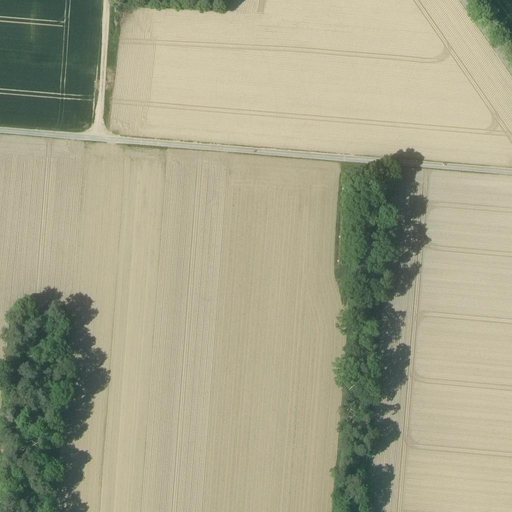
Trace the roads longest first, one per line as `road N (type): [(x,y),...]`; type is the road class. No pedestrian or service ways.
road 1 (unclassified): [(511,172),(0,130)]
road 2 (track): [(99,138),(113,0)]
